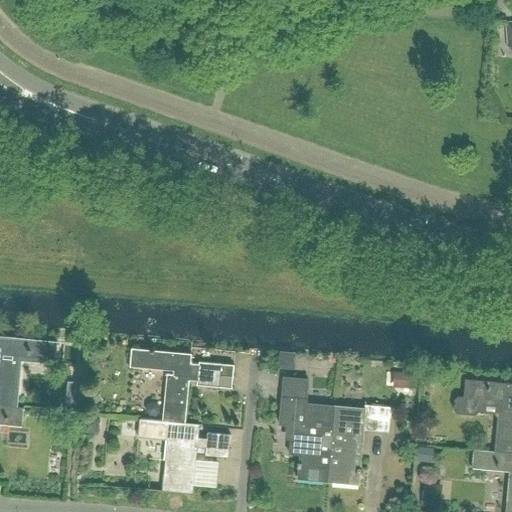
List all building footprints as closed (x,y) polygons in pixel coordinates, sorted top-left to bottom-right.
[(0,405),(17,407),(22,361),(55,364),(57,341),(0,336),(0,405)] [(236,365),(224,364),(200,362),(200,364),(192,364),(193,354),(133,348),(131,368),(133,368),(133,367),(175,371),(174,375),(168,374),(167,377),(168,377),(164,421),(186,423),(191,377),(199,378),(198,386),(233,389),(236,365)] [(393,387),(417,388),(418,372),(394,371),(393,387)] [(323,482),(328,482),(335,406),(306,404),(308,380),(283,377),(279,425),(296,426),(294,440),(290,440),(289,454),(300,455),(299,463),(297,463),(297,468),(299,469),(298,479),(323,481),(323,482)] [(497,451),(511,452),(511,383),(466,379),(464,396),(459,395),(454,399),(453,408),(457,412),(474,414),(479,409),(496,410),(501,415),(497,451)] [(0,476),(5,477),(5,475),(0,474),(0,424),(22,426),(22,427),(24,427),(25,408),(17,407),(0,405),(0,476)] [(335,406),(328,482),(332,483),(359,485),(361,474),(363,475),(363,469),(361,469),(363,449),(357,449),(358,431),(388,433),(388,434),(390,435),(393,408),(366,405),(365,409),(335,406)] [(148,488),(148,490),(195,494),(200,448),(207,448),(206,456),(230,458),(232,434),(208,432),(208,438),(200,438),(201,424),(186,423),(141,419),(139,438),(141,438),(141,437),(167,440),(162,490),(148,488)] [(511,511),(511,452),(497,451),(474,449),(472,469),(474,469),(474,468),(511,471),(511,474),(510,475),(510,477),(511,477),(507,511),(511,511)] [(201,459),(200,481),(220,481),(220,459),(201,459)] [(442,484),(423,482),(422,505),(441,507),(442,484)]
